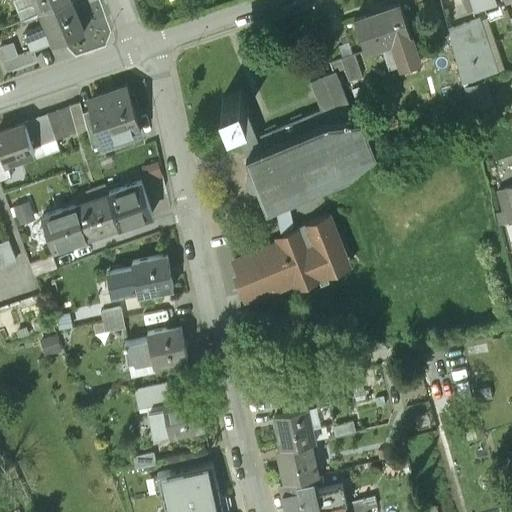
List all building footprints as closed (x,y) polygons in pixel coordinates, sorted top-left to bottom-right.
[(14,0),(21,17),(40,10),(67,0),(14,0)] [(69,0),(67,0),(40,10),(45,22),(23,31),(31,50),(33,50),(83,30),(69,0)] [(399,2),(353,17),(365,50),(389,41),(399,67),(420,60),(399,2)] [(482,19),(450,29),(464,81),(499,69),(482,19)] [(9,43),(0,46),(0,49),(8,70),(36,59),(33,50),(31,50),(14,56),(9,43)] [(352,51),(340,55),(349,78),(361,74),(352,51)] [(355,116),(336,69),(310,79),(321,108),(326,121),(355,116)] [(474,105),(495,100),(489,76),(468,81),(474,105)] [(289,84),(249,100),(252,109),(268,103),(273,115),(297,106),(289,84)] [(127,85),(92,97),(95,106),(99,116),(96,116),(104,142),(142,129),(127,85)] [(263,186),(269,202),(274,200),(288,194),(349,168),(376,148),(362,115),(355,116),(326,121),(321,108),(303,115),(302,112),(292,116),(293,119),(277,125),(276,122),(265,126),(266,129),(257,132),(247,108),(249,107),(241,89),(223,97),(231,114),(234,113),(249,150),(248,150),(254,165),(252,165),(250,167),(249,168),(247,171),(247,174),(247,177),(247,179),(248,182),(250,183),(251,185),(253,186),(256,187),(258,187),(261,187),(263,186)] [(80,101),(71,104),(72,105),(80,131),(88,128),(83,110),(80,101)] [(72,105),(48,113),(56,136),(56,139),(80,131),(72,105)] [(95,106),(83,110),(88,128),(93,146),(104,142),(96,116),(99,116),(95,106)] [(48,113),(25,120),(26,122),(33,144),(56,136),(48,113)] [(26,122),(0,130),(0,141),(6,159),(35,149),(33,144),(26,122)] [(143,178),(108,190),(119,221),(153,210),(143,178)] [(511,179),(510,180),(510,181),(500,184),(505,202),(496,205),(499,217),(511,213),(511,179)] [(119,221),(108,190),(76,200),(87,232),(119,221)] [(277,237),(262,243),(260,238),(247,243),(249,248),(235,254),(239,265),(236,267),(249,299),(338,264),(317,213),(296,221),(288,194),(274,200),(282,227),(274,231),(277,237)] [(76,200),(43,211),(53,242),(87,232),(76,200)] [(9,235),(0,238),(0,246),(5,260),(16,254),(9,235)] [(54,249),(30,257),(35,270),(59,262),(54,249)] [(167,250),(134,257),(135,262),(111,267),(115,287),(139,282),(140,287),(173,280),(167,250)] [(121,301),(101,306),(103,315),(123,311),(121,301)] [(123,311),(103,315),(106,326),(125,321),(123,311)] [(182,319),(148,326),(149,332),(125,337),(129,358),(154,353),(155,358),(188,351),(182,319)] [(198,390),(165,397),(166,402),(158,404),(152,409),(156,429),(171,425),(172,428),(205,421),(198,390)] [(297,390),(274,395),(277,407),(300,402),(297,390)] [(277,407),(275,407),(283,440),(283,441),(311,435),(316,434),(312,419),(335,414),(330,395),(300,402),(277,407)] [(353,415),(335,419),(337,429),(356,424),(353,415)] [(356,424),(337,429),(340,439),(359,434),(356,424)] [(311,435),(283,441),(283,440),(278,442),(286,475),(314,469),(319,468),(311,435)] [(154,446),(135,450),(137,459),(156,455),(154,446)] [(212,457),(157,470),(166,511),(225,511),(223,503),(229,502),(226,489),(220,491),(212,457)] [(314,469),(286,475),(281,476),(289,511),(346,511),(346,508),(343,498),(347,496),(343,478),(318,484),(314,469)] [(347,496),(343,498),(346,508),(377,500),(375,490),(347,496)]
